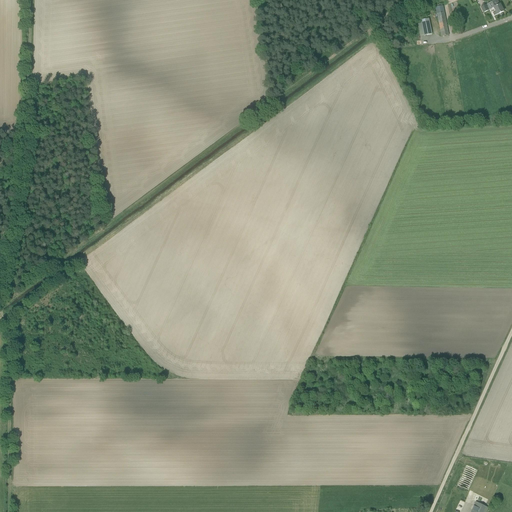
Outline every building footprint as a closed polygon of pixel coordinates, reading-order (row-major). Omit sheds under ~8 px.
[(500,5),(499,5),(497,0),(487,5),(490,10),(494,8),(496,12),(493,14),(494,16),(497,15),(503,12),(500,5)] [(481,7),(480,8),(483,14),(489,11),(486,5),(485,5),(483,4),(481,6),(481,7)] [(436,8),(437,15),(444,13),(443,6),(436,8)] [(424,36),(432,34),(429,19),(421,21),(424,36)] [(438,20),(442,37),(447,36),(444,19),(438,20)] [(478,497),(476,502),(471,511),(486,511),(488,508),(491,503),(478,497)]
